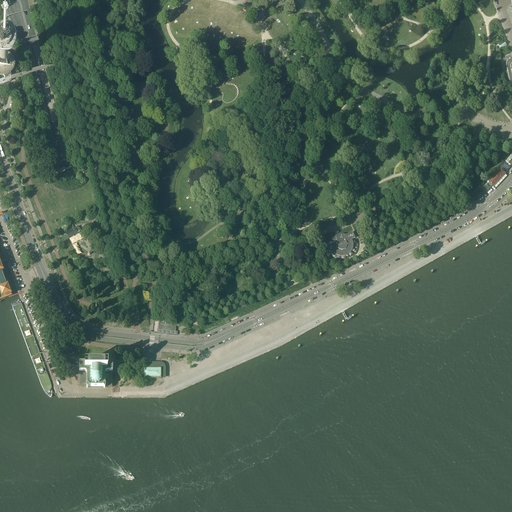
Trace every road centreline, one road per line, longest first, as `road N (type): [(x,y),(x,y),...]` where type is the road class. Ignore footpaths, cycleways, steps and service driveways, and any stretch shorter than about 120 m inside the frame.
road 1 (unclassified): [(511,128),(481,134),(431,183),(350,223),(142,275),(132,267),(62,0)]
road 2 (trunk): [(99,511),(95,278),(24,0)]
road 3 (trunk): [(23,33),(88,289),(90,511)]
road 4 (tertiary): [(511,179),(461,221),(214,340)]
road 5 (tertiary): [(40,268),(54,311),(76,331),(193,348),(214,340)]
road 6 (tertiary): [(214,340),(84,328),(61,308),(40,268)]
